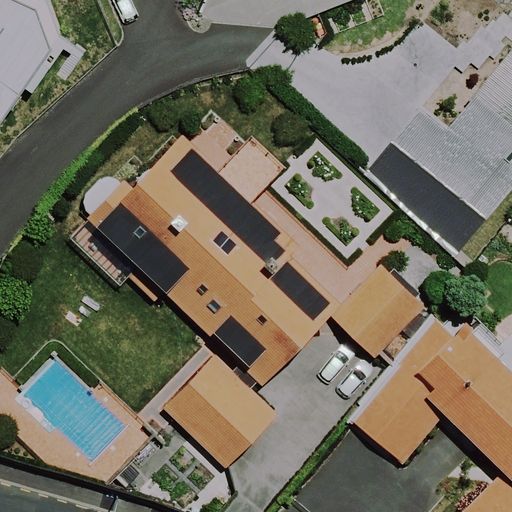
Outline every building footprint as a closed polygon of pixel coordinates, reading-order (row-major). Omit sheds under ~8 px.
[(0,121),(52,36),(0,4),(0,121)] [(383,52),(368,8),(340,18),(355,62),(383,52)] [(511,59),(469,113),(511,147),(511,59)] [(277,171),(211,111),(183,142),(177,136),(89,230),(260,387),(324,318),(369,359),(417,307),(361,255),(349,269),(282,208),(268,224),(247,204),(277,171)] [(507,189),(450,144),(397,212),(453,257),(507,189)] [(447,339),(427,320),(388,360),(396,369),(356,410),(415,468),(453,428),(511,486),(511,379),(458,327),(447,339)] [(279,412),(212,348),(158,406),(225,470),(279,412)]
